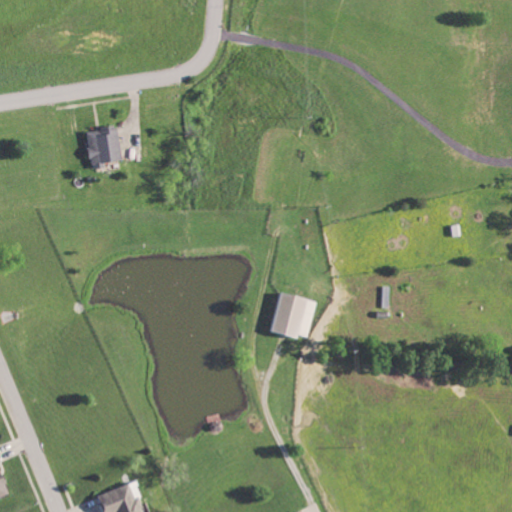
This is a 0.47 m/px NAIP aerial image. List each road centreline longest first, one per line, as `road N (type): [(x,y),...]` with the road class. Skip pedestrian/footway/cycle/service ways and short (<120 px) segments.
road 1 (residential): [(0,101),(174,76),(205,47),(213,0)]
road 2 (residential): [(62,511),(0,363)]
road 3 (residential): [(315,511),(261,396),(261,373)]
